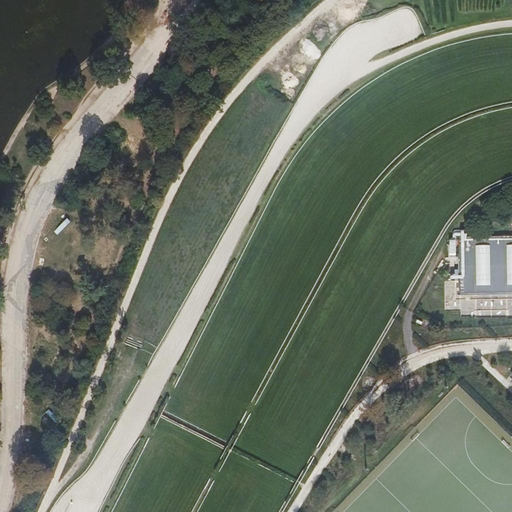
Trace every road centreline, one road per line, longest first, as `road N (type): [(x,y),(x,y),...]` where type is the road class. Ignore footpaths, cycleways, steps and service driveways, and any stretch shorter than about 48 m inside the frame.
road 1 (trunk): [(0,403),(261,143),(419,11)]
road 2 (trunk): [(359,0),(217,119),(0,334)]
